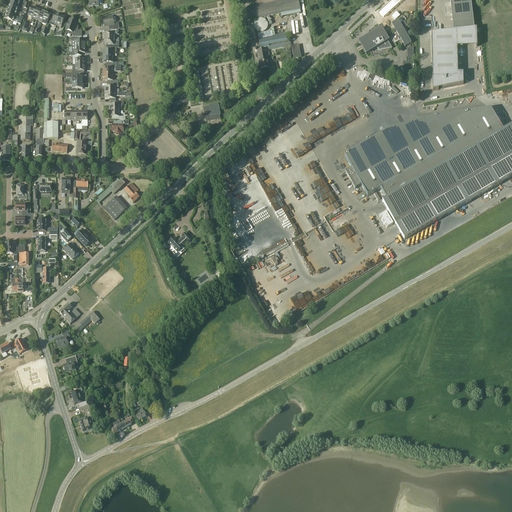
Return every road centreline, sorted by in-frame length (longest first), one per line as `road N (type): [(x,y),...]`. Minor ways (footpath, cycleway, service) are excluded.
road 1 (unclassified): [(80,462),(511,225)]
road 2 (tertiary): [(39,321),(51,301),(373,0)]
road 3 (tertiary): [(80,462),(39,321)]
